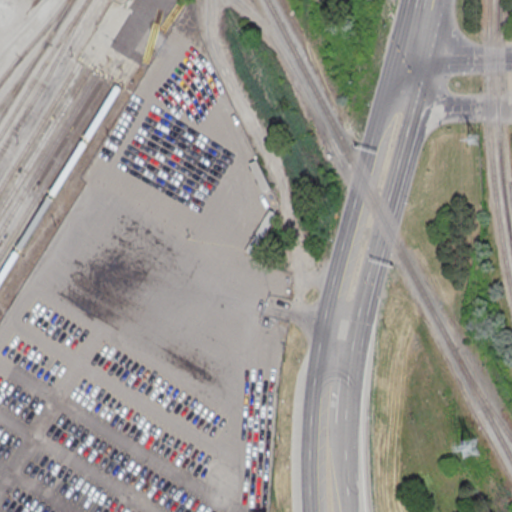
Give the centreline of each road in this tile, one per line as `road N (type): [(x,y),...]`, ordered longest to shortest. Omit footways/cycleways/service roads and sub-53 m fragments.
road 1 (secondary): [(417,56),(387,106),(362,178),(329,290),(311,404)]
road 2 (track): [(327,303),(305,289),(286,185),(226,63),(210,0)]
road 3 (secondary): [(360,316),(413,111),(417,56)]
